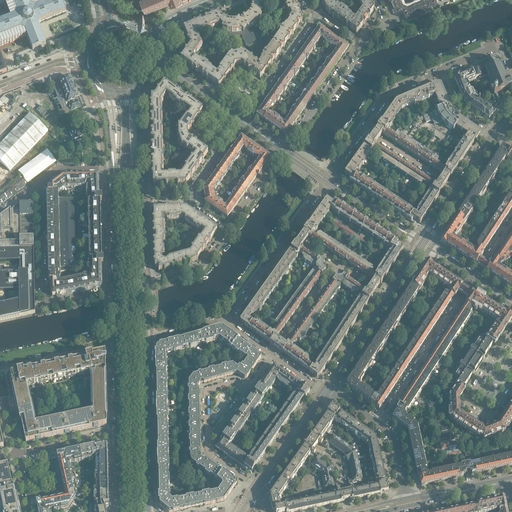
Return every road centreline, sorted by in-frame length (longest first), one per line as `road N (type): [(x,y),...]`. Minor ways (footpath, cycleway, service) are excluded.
road 1 (secondary): [(142,286),(141,88)]
road 2 (residential): [(39,180),(45,301),(101,292),(114,301)]
road 3 (residential): [(377,425),(474,278)]
road 4 (secondary): [(147,511),(144,341)]
road 5 (residential): [(511,332),(468,398),(487,417),(511,388)]
road 6 (residential): [(360,41),(283,150)]
road 7 (secondary): [(111,168),(114,301)]
road 8 (secondary): [(114,301),(118,432)]
